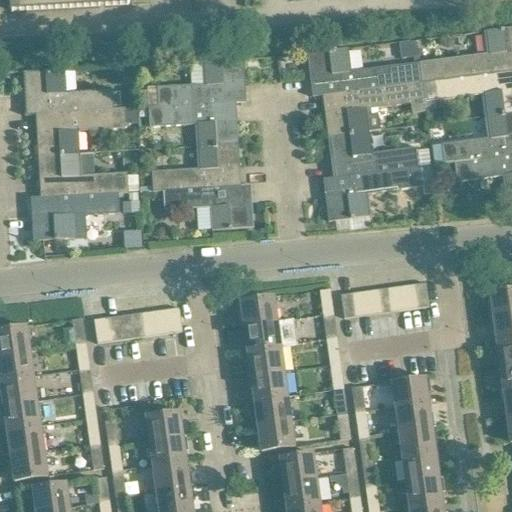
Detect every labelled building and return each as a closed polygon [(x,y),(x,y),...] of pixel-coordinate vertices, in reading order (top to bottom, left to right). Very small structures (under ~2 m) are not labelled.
[(129,4),(128,0),(9,0),(10,11),(12,13),(127,6),(129,4)] [(511,29),(484,33),(487,56),(420,64),(422,84),(433,82),(511,72),(511,29)] [(422,84),(420,64),(398,67),(351,73),(348,50),(307,55),(307,56),(308,56),(309,67),(314,66),(315,79),(316,83),(311,84),(313,98),(324,97),(420,84),(422,84)] [(241,90),(241,86),(240,72),(244,72),(244,62),(244,61),(202,63),(203,86),(157,88),(157,93),(146,93),(146,108),(148,108),(148,110),(237,105),(246,104),(245,89),(241,90)] [(67,93),(66,70),(24,73),(24,74),(25,84),(30,84),(31,97),(31,101),(26,101),(27,116),(36,115),(120,111),(120,109),(119,93),(113,93),(113,90),(67,93)] [(511,72),(433,82),(436,103),(482,97),(484,118),(511,114),(511,72)] [(424,112),(420,84),(324,97),(325,110),(330,109),(333,127),(328,128),(329,138),(370,133),(381,132),(379,115),(368,116),(367,111),(409,106),(411,114),(424,112)] [(233,136),(233,124),(232,119),(237,118),(237,105),(148,110),(149,128),(196,126),(197,149),(239,146),(239,136),(233,136)] [(136,119),(136,109),(120,109),(120,111),(36,115),(37,129),(42,129),(42,134),(43,146),(38,146),(39,157),(80,155),(79,132),(125,130),(125,120),(136,119)] [(487,141),(434,147),(436,166),(444,165),(511,156),(511,114),(484,118),(487,141)] [(373,155),(370,134),(370,133),(329,138),(330,149),(335,148),(337,166),(333,167),(335,179),(421,168),(418,149),(373,155)] [(236,175),(236,170),(235,157),(240,157),(239,146),(197,149),(198,170),(152,173),(153,193),(163,193),(242,188),(241,175),(236,175)] [(81,176),(80,155),(39,157),(39,167),(44,167),(45,185),(40,185),(41,198),(119,194),(119,195),(129,194),(128,188),(137,187),(137,176),(128,177),(128,174),(81,176)] [(511,156),(444,165),(444,167),(441,168),(441,177),(455,175),(456,184),(503,178),(505,201),(511,200),(511,156)] [(421,168),(335,179),(325,181),(326,195),(331,194),(332,199),(333,212),(329,213),(330,222),(329,222),(329,223),(371,218),(368,195),(432,187),(429,167),(421,168)] [(242,188),(163,193),(164,211),(197,210),(198,230),(212,229),(212,232),(254,229),(254,228),(253,228),(253,220),(248,220),(248,207),(247,202),(252,202),(252,188),(242,188)] [(120,214),(119,195),(119,194),(41,198),(31,199),(32,213),(37,213),(38,231),(33,231),(33,241),(32,241),(32,242),(85,239),(84,216),(120,214)] [(430,308),(426,285),(413,286),(417,310),(430,308)] [(417,310),(413,286),(401,288),(405,312),(417,310)] [(405,312),(401,288),(389,290),(393,313),(405,312)] [(393,313),(389,290),(378,291),(381,315),(393,313)] [(511,316),(511,290),(490,294),(493,319),(511,316)] [(334,316),(330,291),(320,292),(323,317),(334,316)] [(381,315),(378,291),(366,293),(369,317),(381,315)] [(369,317),(366,293),(354,295),(357,318),(369,317)] [(357,318),(354,295),(341,296),(344,320),(357,318)] [(277,323),(274,298),(241,302),(244,328),(277,323)] [(183,333),(179,310),(167,311),(170,335),(183,333)] [(170,335),(167,311),(155,313),(158,336),(170,335)] [(158,336),(155,313),(143,315),(146,338),(158,336)] [(146,338),(143,315),(131,316),(134,340),(146,338)] [(134,340),(131,316),(119,318),(122,341),(134,340)] [(337,341),(334,316),(323,317),(327,342),(337,341)] [(511,342),(511,316),(493,319),(497,344),(511,342)] [(122,341),(119,318),(107,320),(110,343),(122,341)] [(86,346),(83,320),(72,321),(76,347),(86,346)] [(110,343),(107,320),(93,322),(97,345),(110,343)] [(292,322),(277,323),(244,328),(248,353),(281,348),(296,347),(292,322)] [(0,357),(30,353),(27,328),(0,331),(0,357)] [(341,366),(337,341),(327,342),(330,367),(341,366)] [(511,367),(511,342),(497,344),(500,369),(511,367)] [(90,370),(86,346),(76,347),(79,371),(90,370)] [(284,373),(281,348),(248,353),(251,378),(284,373)] [(34,378),(30,353),(0,357),(0,379),(0,382),(34,378)] [(344,391),(341,366),(330,367),(334,392),(344,391)] [(511,367),(500,369),(504,394),(511,393),(511,367)] [(93,395),(90,370),(79,371),(83,397),(93,395)] [(288,398),(284,373),(251,378),(255,403),(288,398)] [(37,403),(34,378),(0,382),(4,408),(37,403)] [(429,404),(425,379),(392,383),(396,409),(429,404)] [(366,413),(362,388),(352,390),(355,415),(366,413)] [(347,416),(344,391),(334,392),(337,417),(347,416)] [(504,395),(499,395),(500,400),(501,400),(501,404),(505,404),(507,419),(511,418),(511,393),(504,394),(504,395)] [(97,420),(93,395),(83,397),(86,422),(97,420)] [(291,423),(288,398),(255,403),(258,428),(291,423)] [(41,428),(37,403),(4,408),(7,433),(41,428)] [(433,429),(429,404),(396,409),(399,434),(433,429)] [(183,438),(180,412),(147,417),(150,443),(183,438)] [(369,438),(366,413),(355,415),(359,440),(369,438)] [(351,441),(347,416),(337,417),(340,442),(351,441)] [(101,445),(98,424),(97,420),(86,422),(90,447),(101,445)] [(119,447),(116,422),(105,424),(109,449),(119,447)] [(295,448),(291,423),(258,428),(262,453),(295,448)] [(44,453),(41,428),(7,433),(11,458),(44,453)] [(436,454),(433,429),(399,434),(403,459),(436,454)] [(187,463),(183,438),(150,443),(154,468),(187,463)] [(373,463),(369,438),(359,440),(362,465),(373,463)] [(104,470),(101,445),(90,447),(94,472),(104,470)] [(123,472),(119,447),(109,449),(112,474),(123,472)] [(343,450),(347,475),(357,474),(354,449),(343,450)] [(48,479),(44,453),(11,458),(14,484),(48,479)] [(280,459),(284,485),(317,480),(313,454),(280,459)] [(439,479),(436,454),(403,459),(406,484),(439,479)] [(190,488),(187,463),(154,468),(157,493),(190,488)] [(376,488),(373,463),(362,465),(366,490),(376,488)] [(126,497),(123,472),(112,474),(116,499),(126,497)] [(361,499),(357,474),(347,475),(350,501),(361,499)] [(96,480),(100,506),(110,504),(106,479),(96,480)] [(443,504),(439,479),(406,484),(409,509),(443,504)] [(321,505),(317,480),(284,485),(287,509),(321,505)] [(33,489),(36,511),(56,511),(70,510),(66,484),(33,489)] [(193,511),(190,488),(157,493),(159,511),(193,511)] [(379,511),(376,488),(366,490),(368,511),(379,511)] [(128,511),(126,497),(116,499),(117,511),(128,511)] [(362,511),(361,499),(350,501),(351,511),(362,511)]
